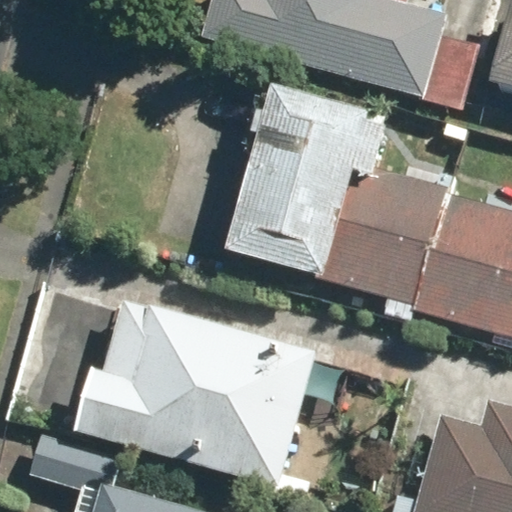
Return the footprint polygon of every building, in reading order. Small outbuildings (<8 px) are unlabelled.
[(215,0),(205,39),(458,112),(476,49),(438,38),(443,18),(400,6),(401,0),(215,0)] [(511,2),(510,2),(488,84),(511,90),(511,2)] [(256,136),(224,253),(419,306),(418,311),(511,336),(511,222),(446,203),(448,193),(369,171),(382,127),(268,95),(261,122),(256,120),(252,135),(256,136)] [(270,484),(304,362),(128,313),(107,384),(94,380),(80,432),(270,484)] [(483,434),(443,423),(421,504),(399,498),(394,511),(511,511),(511,412),(490,406),(483,434)] [(160,511),(109,498),(120,456),(42,434),(31,473),(84,487),(77,511),(160,511)]
